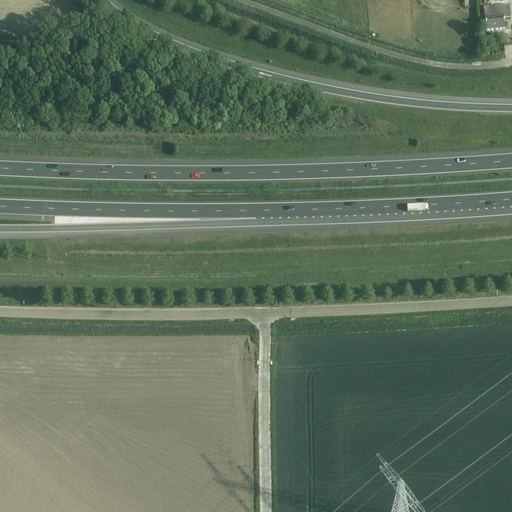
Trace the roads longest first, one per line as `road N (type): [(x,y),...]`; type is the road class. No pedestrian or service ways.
road 1 (motorway): [(511,162),(243,174),(0,169)]
road 2 (unclassified): [(511,303),(267,315),(0,313)]
road 3 (motorway): [(511,107),(323,87),(171,44),(102,0)]
road 4 (unclassified): [(511,62),(427,63),(239,0)]
road 5 (motorway): [(0,230),(259,213)]
road 6 (motorway): [(0,206),(259,213)]
road 7 (motorway): [(259,213),(511,202)]
